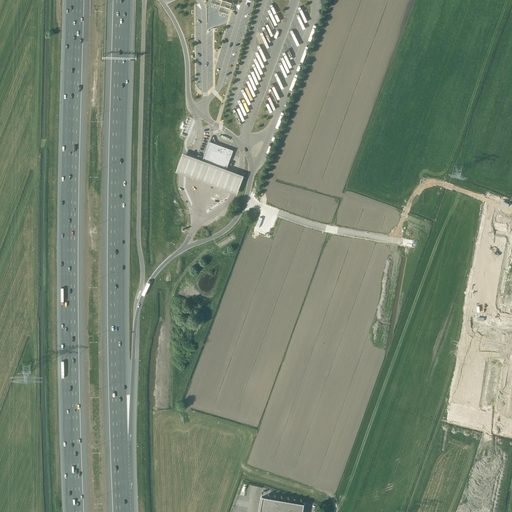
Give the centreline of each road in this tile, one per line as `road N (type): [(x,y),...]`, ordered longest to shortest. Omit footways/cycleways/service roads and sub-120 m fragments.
road 1 (motorway): [(75,0),(75,511)]
road 2 (motorway): [(119,441),(122,0)]
road 3 (motorway): [(119,441),(135,320)]
